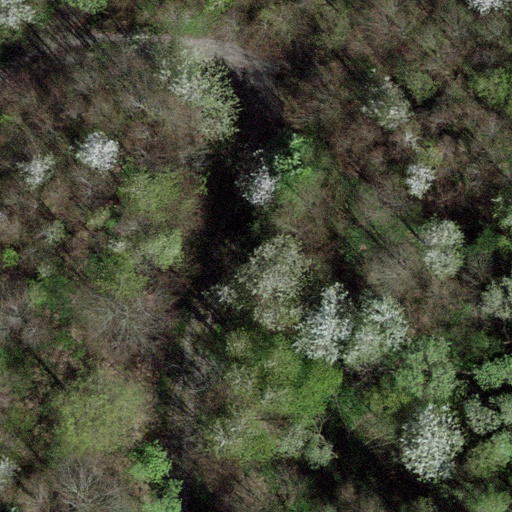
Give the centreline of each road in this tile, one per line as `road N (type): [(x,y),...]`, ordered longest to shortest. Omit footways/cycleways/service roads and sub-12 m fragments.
road 1 (track): [(317,0),(190,372),(169,511)]
road 2 (track): [(45,57),(291,77)]
road 3 (track): [(0,95),(102,0)]
